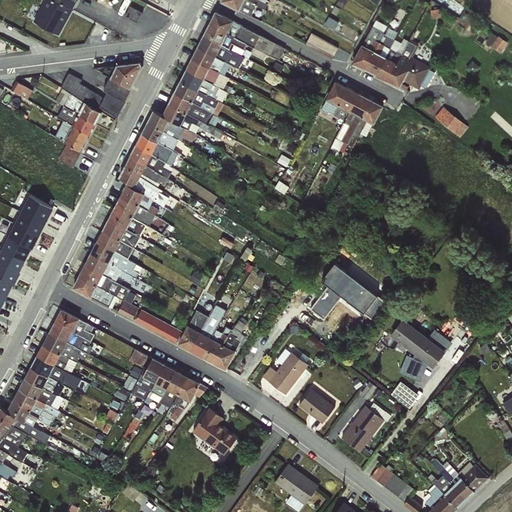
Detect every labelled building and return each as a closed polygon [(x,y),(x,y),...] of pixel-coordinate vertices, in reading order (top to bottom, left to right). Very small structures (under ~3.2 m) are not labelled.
[(55,0),(72,9),(76,0),(55,0)] [(251,16),(256,3),(249,0),(222,0),(222,1),(251,16)] [(265,2),(266,0),(249,0),(256,3),(275,13),(278,8),(265,2)] [(215,12),(209,24),(247,44),(284,62),(290,50),(215,12)] [(209,24),(203,36),(229,49),(232,43),(244,49),(247,44),(209,24)] [(366,68),(379,41),(384,33),(372,27),(354,62),(366,68)] [(487,40),(503,52),(511,41),(495,30),(487,40)] [(408,41),(388,80),(406,90),(409,84),(418,89),(421,85),(426,87),(434,72),(429,69),(430,66),(415,58),(421,47),(413,43),(418,34),(414,31),(408,41)] [(338,53),(341,45),(313,33),(310,41),(338,53)] [(376,74),(395,39),(387,35),(382,43),(379,41),(366,68),(376,74)] [(203,36),(197,46),(225,62),(232,65),(234,60),(241,63),(245,57),(229,49),(203,36)] [(388,80),(408,41),(403,38),(400,42),(395,39),(376,74),(388,80)] [(197,46),(192,58),(218,72),(219,72),(225,62),(197,46)] [(111,91),(104,107),(124,115),(145,67),(123,58),(110,90),(111,91)] [(192,58),(186,69),(213,84),(218,72),(192,58)] [(186,69),(180,80),(221,103),(227,91),(213,84),(186,69)] [(58,136),(87,150),(107,110),(93,103),(99,91),(80,82),(82,78),(70,72),(57,99),(66,103),(60,116),(67,119),(58,136)] [(180,80),(174,92),(215,114),(219,116),(225,104),(221,103),(180,80)] [(17,91),(32,97),(36,86),(21,81),(17,91)] [(328,112),(344,119),(359,93),(335,81),(321,110),(327,113),(328,112)] [(174,92),(168,103),(209,125),(215,114),(174,92)] [(372,100),(359,93),(344,119),(335,137),(341,140),(339,150),(343,152),(348,144),(372,100)] [(383,105),(372,100),(348,144),(353,146),(360,133),(366,136),(383,105)] [(224,133),(209,125),(168,103),(163,114),(196,133),(199,127),(220,139),(224,133)] [(462,135),(470,124),(445,104),(437,115),(462,135)] [(154,110),(147,122),(179,140),(185,143),(187,139),(192,142),(197,134),(196,133),(163,114),(154,110)] [(174,150),(179,140),(147,122),(142,133),(158,142),(158,141),(174,150)] [(61,158),(77,165),(83,151),(67,144),(61,158)] [(35,252),(54,203),(29,193),(9,242),(35,252)] [(133,224),(144,232),(157,214),(146,207),(133,224)] [(0,321),(31,255),(0,240),(0,321)] [(368,306),(377,291),(346,272),(337,287),(368,306)] [(126,299),(121,310),(136,317),(141,306),(126,299)] [(213,314),(199,308),(182,343),(233,367),(242,348),(214,335),(227,307),(218,303),(213,314)] [(54,321),(91,341),(94,334),(91,332),(93,326),(61,309),(54,321)] [(229,341),(236,345),(247,320),(240,317),(229,341)] [(456,340),(437,327),(432,334),(406,317),(394,335),(439,365),(456,340)] [(91,341),(54,321),(48,332),(83,351),(89,354),(92,348),(89,345),(91,341)] [(83,351),(48,332),(43,343),(77,362),(83,351)] [(77,362),(43,343),(36,355),(71,373),(77,362)] [(272,364),(265,375),(291,392),(312,361),(288,345),(279,358),(285,362),(280,369),(272,364)] [(137,346),(131,359),(146,367),(152,354),(137,346)] [(71,373),(36,355),(30,366),(62,383),(65,379),(67,380),(69,378),(80,384),(82,379),(71,373)] [(156,356),(148,376),(199,398),(207,378),(156,356)] [(62,383),(30,366),(24,377),(57,395),(59,396),(65,385),(62,383)] [(131,387),(139,376),(133,372),(126,384),(131,387)] [(143,376),(130,399),(141,405),(154,382),(143,376)] [(57,395),(24,377),(19,388),(50,406),(57,395)] [(394,392),(412,406),(421,393),(403,379),(394,392)] [(118,393),(127,397),(130,391),(121,387),(118,393)] [(328,422),(340,402),(314,387),(302,406),(328,422)] [(50,406),(19,388),(13,399),(51,420),(53,421),(60,411),(50,406)] [(341,435),(362,451),(392,415),(371,398),(341,435)] [(51,420),(13,399),(6,410),(34,425),(37,419),(49,425),(51,420)] [(215,405),(195,429),(228,455),(243,436),(225,421),(229,416),(215,405)] [(34,425),(6,410),(0,406),(0,417),(26,432),(39,440),(39,439),(46,442),(50,435),(34,425)] [(111,408),(108,418),(118,421),(120,410),(111,408)] [(0,433),(16,445),(26,432),(0,417),(0,433)] [(16,445),(0,433),(0,447),(10,454),(12,450),(24,457),(31,447),(21,442),(18,446),(16,445)] [(10,454),(0,447),(0,459),(8,465),(14,457),(10,454)] [(444,453),(435,461),(444,473),(437,479),(446,491),(463,477),(444,453)] [(8,465),(0,459),(0,475),(2,477),(5,478),(11,468),(8,465)] [(478,462),(429,511),(455,511),(491,475),(478,462)] [(294,492),(288,501),(304,511),(321,481),(289,463),(278,483),(294,492)] [(380,464),(372,478),(410,498),(417,484),(380,464)] [(435,480),(444,473),(440,468),(431,475),(435,480)] [(414,494),(407,503),(419,511),(421,511),(427,504),(414,494)] [(364,511),(345,501),(338,511),(364,511)]
